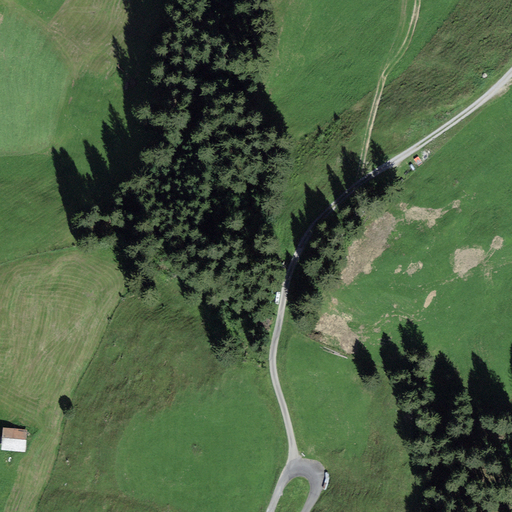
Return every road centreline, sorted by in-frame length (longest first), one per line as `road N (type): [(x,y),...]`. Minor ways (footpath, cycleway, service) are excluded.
road 1 (track): [(511,75),(331,209),(305,238),(289,275),(273,363),(297,461)]
road 2 (track): [(420,0),(411,42),(390,69),(356,190)]
road 3 (track): [(274,511),(297,461),(320,467),(323,488),(308,511)]
